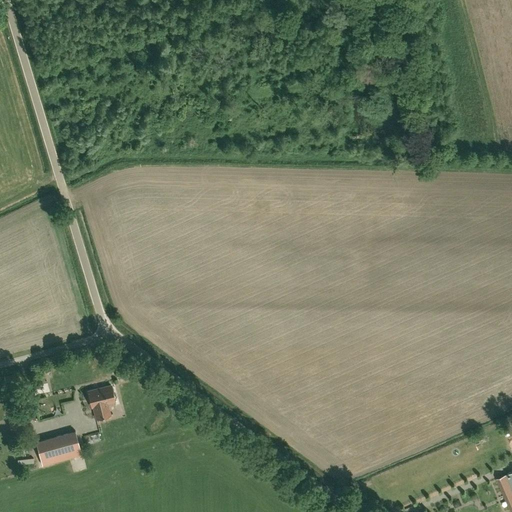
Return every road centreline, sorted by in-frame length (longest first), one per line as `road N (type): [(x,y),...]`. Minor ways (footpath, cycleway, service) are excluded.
road 1 (unclassified): [(113,334),(99,312),(6,0)]
road 2 (unclassified): [(350,511),(113,334)]
